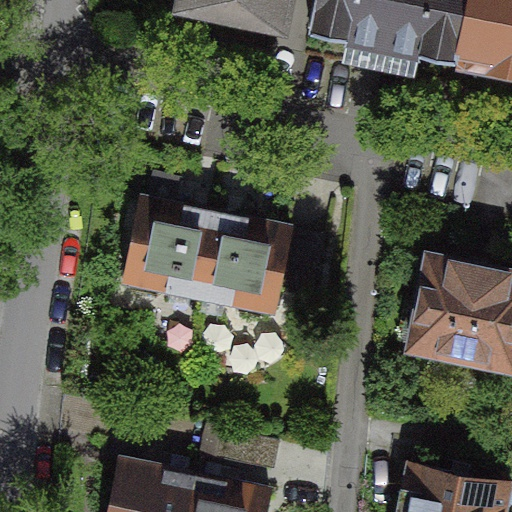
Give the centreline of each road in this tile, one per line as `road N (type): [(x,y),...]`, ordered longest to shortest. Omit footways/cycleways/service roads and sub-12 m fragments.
road 1 (residential): [(67,65),(10,511)]
road 2 (residential): [(377,124),(342,511)]
road 3 (residential): [(67,65),(377,124)]
road 4 (residential): [(377,124),(511,159)]
